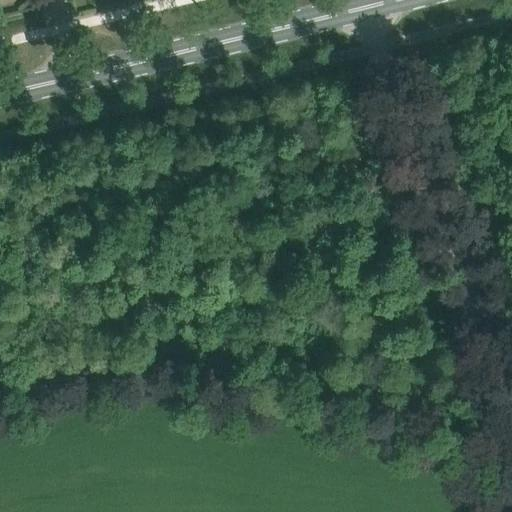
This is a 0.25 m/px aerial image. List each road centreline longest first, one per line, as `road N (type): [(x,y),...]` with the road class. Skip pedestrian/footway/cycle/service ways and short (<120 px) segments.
road 1 (track): [(511,385),(392,44),(395,0)]
road 2 (primary): [(0,99),(391,0)]
